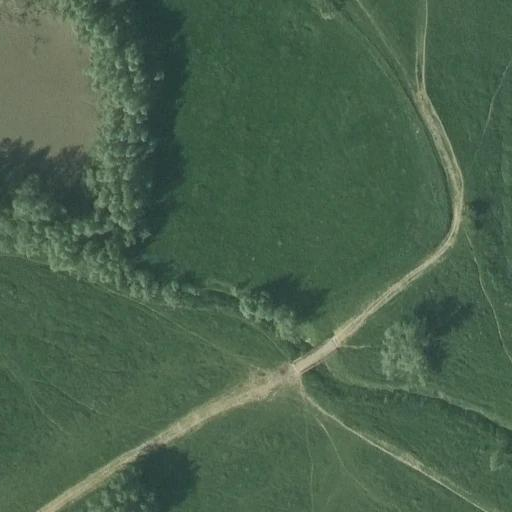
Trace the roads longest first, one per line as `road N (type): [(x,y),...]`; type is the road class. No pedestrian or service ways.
road 1 (track): [(53,511),(333,343),(448,244),(455,199),(445,161),(353,0)]
road 2 (track): [(277,379),(511,493)]
